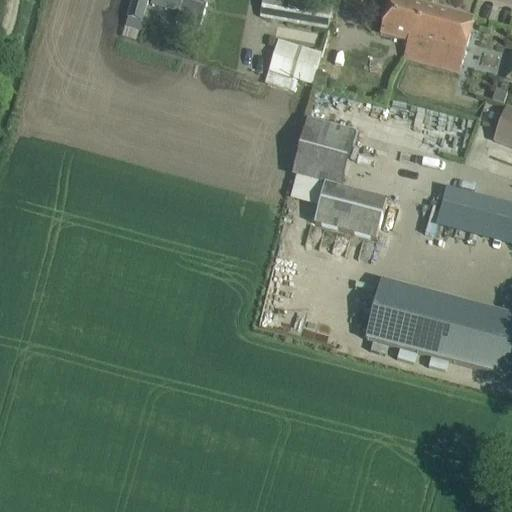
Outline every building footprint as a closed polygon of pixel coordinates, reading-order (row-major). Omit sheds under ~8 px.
[(132,0),(127,19),(143,24),(150,0),(132,0)] [(152,0),(150,7),(179,16),(176,26),(199,33),(201,25),(207,5),(203,4),(204,0),(152,0)] [(332,5),(305,0),(264,0),(261,18),(328,31),(332,5)] [(417,66),(432,9),(398,0),(390,0),(380,36),(407,44),(402,62),(417,66)] [(474,21),(432,9),(417,66),(458,77),(474,21)] [(312,87),(322,55),(278,42),(264,85),(288,93),(292,80),(312,87)] [(511,112),(505,110),(493,143),(511,149),(511,112)] [(357,136),(308,123),(293,179),(325,187),(341,191),(357,136)] [(341,191),(325,187),(314,227),(376,243),(387,203),(341,191)] [(511,318),(381,284),(365,342),(506,379),(511,355),(511,318)]
